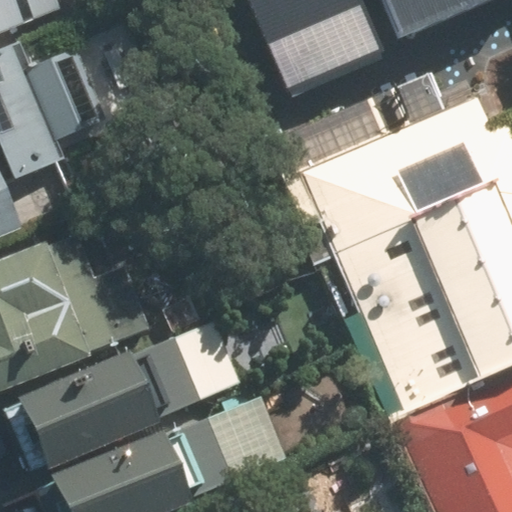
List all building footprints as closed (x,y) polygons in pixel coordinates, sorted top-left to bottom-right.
[(53,0),(0,0),(0,42),(61,20),(53,0)] [(511,0),(376,0),(397,47),(511,0)] [(355,11),(267,49),(286,94),(374,56),(355,11)] [(32,39),(0,51),(0,238),(20,231),(2,184),(63,161),(54,139),(106,119),(78,46),(41,61),(32,39)] [(511,80),(427,116),(293,172),(398,420),(511,371),(511,80)] [(101,219),(0,259),(0,392),(147,334),(101,219)] [(217,316),(13,402),(43,474),(248,388),(217,316)] [(511,377),(397,431),(434,511),(511,511),(511,455),(511,454),(511,377)] [(260,404),(47,481),(58,511),(182,511),(286,474),(260,404)]
